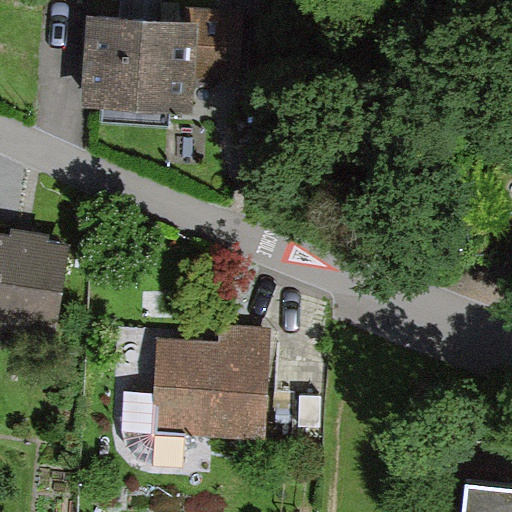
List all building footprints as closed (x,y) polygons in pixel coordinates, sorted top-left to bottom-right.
[(213,72),(254,73),(256,5),(177,2),(177,17),(215,18),(213,72)] [(104,94),(212,98),(213,72),(215,18),(177,17),(107,14),(104,94)] [(0,329),(49,337),(62,249),(0,239),(0,329)] [(192,438),(253,442),(260,331),(200,326),(199,346),(153,343),(145,452),(191,455),(192,438)] [(465,511),(511,511),(511,487),(468,483),(465,511)]
